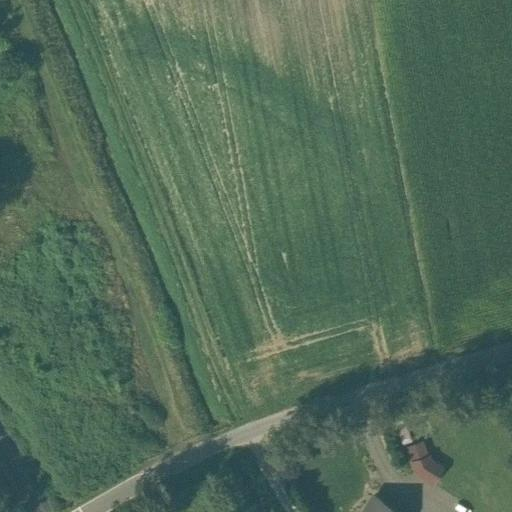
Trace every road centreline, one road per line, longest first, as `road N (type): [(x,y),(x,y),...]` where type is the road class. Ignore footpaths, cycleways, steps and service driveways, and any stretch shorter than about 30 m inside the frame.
road 1 (track): [(190,457),(10,0)]
road 2 (unclassified): [(89,511),(236,438),(511,350)]
